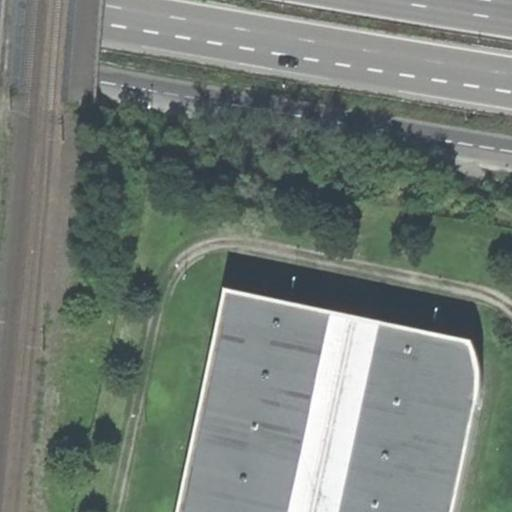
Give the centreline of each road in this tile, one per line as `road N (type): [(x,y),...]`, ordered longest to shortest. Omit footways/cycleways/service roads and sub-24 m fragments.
road 1 (unclassified): [(511,149),(0,64)]
road 2 (trunk): [(157,14),(511,72)]
road 3 (trunk): [(0,14),(157,14)]
